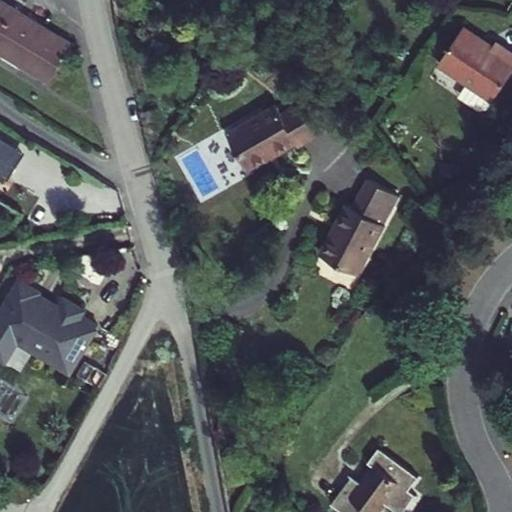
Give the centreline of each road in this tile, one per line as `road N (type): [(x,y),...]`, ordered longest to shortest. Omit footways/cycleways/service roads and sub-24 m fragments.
road 1 (residential): [(94,0),(194,376),(221,511)]
road 2 (residential): [(503,511),(465,412),(462,379),(478,307),(511,261)]
road 3 (track): [(42,511),(169,289)]
